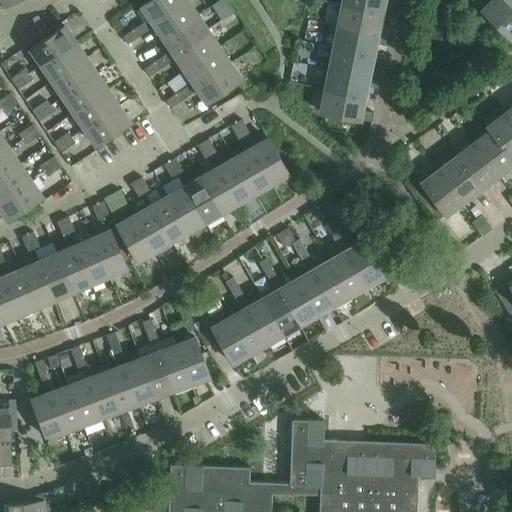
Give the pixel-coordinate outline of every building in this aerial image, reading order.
[(148,0),(140,6),(152,22),(184,0),(148,0)] [(186,0),(184,0),(152,22),(163,38),(197,15),(186,0)] [(342,0),(341,5),(381,13),(383,0),(385,0),(386,1),(395,3),(395,0),(342,0)] [(511,36),(511,9),(502,0),(491,0),(481,11),(509,39),(511,36)] [(511,0),(502,0),(511,9),(511,0)] [(341,5),(337,27),(388,37),(390,28),(381,26),(377,33),(376,32),(381,13),(341,5)] [(197,15),(163,38),(173,54),(208,31),(197,15)] [(143,23),(133,30),(138,37),(148,30),(143,23)] [(30,49),(41,65),(75,42),(64,25),(30,49)] [(337,27),(333,48),(372,56),(376,37),(377,37),(377,44),(386,46),(388,37),(337,27)] [(138,37),(133,30),(122,37),(127,44),(138,37)] [(208,31),(173,54),(184,70),(219,47),(208,31)] [(75,42),(41,65),(52,81),(86,58),(75,42)] [(219,47),(184,70),(195,86),(229,63),(219,47)] [(333,48),(328,69),(380,79),(381,70),(372,69),(369,75),(368,75),(372,56),(333,48)] [(165,55),(154,62),(159,69),(170,62),(165,55)] [(86,58),(52,81),(63,97),(97,74),(86,58)] [(159,69),(154,62),(144,69),(149,76),(159,69)] [(229,63),(195,86),(206,103),(241,80),(229,63)] [(10,78),(14,84),(28,74),(25,69),(10,78)] [(328,69),(324,90),(363,98),(367,79),(368,79),(368,86),(378,88),(380,79),(328,69)] [(28,74),(14,84),(18,89),(32,79),(28,74)] [(97,74),(63,97),(73,113),(108,90),(97,74)] [(186,87),(176,94),(181,101),(191,94),(186,87)] [(108,90),(73,113),(84,129),(118,106),(108,90)] [(363,98),(324,90),(319,112),(359,120),(371,122),(373,113),(363,111),(360,117),(359,117),(363,98)] [(0,100),(0,107),(0,108),(15,98),(11,93),(0,100)] [(181,101),(176,94),(165,101),(170,108),(181,101)] [(15,98),(0,108),(4,113),(18,103),(15,98)] [(32,110),(35,116),(50,106),(46,101),(32,110)] [(50,106),(35,116),(39,121),(53,111),(50,106)] [(118,106),(84,129),(96,146),(130,122),(118,106)] [(487,127),(489,131),(490,130),(511,158),(511,122),(505,113),(487,127)] [(245,127),(241,120),(230,126),(234,134),(245,127)] [(18,134),(22,139),(36,130),(32,125),(18,134)] [(239,141),(250,135),(245,127),(234,134),(239,141)] [(36,130),(22,139),(25,145),(40,135),(36,130)] [(490,130),(489,131),(473,143),(497,175),(511,164),(511,158),(490,130)] [(53,142),(57,147),(71,138),(68,132),(53,142)] [(0,135),(0,154),(9,148),(0,135)] [(71,138),(57,147),(61,153),(75,143),(71,138)] [(267,138),(250,148),(271,184),(288,174),(267,138)] [(212,146),(208,139),(197,145),(201,153),(212,146)] [(473,143),(456,156),(480,188),(497,175),(473,143)] [(205,160),(217,154),(212,146),(201,153),(205,160)] [(9,148),(0,154),(0,177),(20,164),(9,148)] [(250,148),(233,157),(254,193),(271,184),(250,148)] [(40,166),(43,171),(58,162),(54,156),(40,166)] [(456,156),(439,169),(463,201),(480,188),(456,156)] [(233,157),(217,167),(237,203),(254,193),(233,157)] [(169,161),(168,162),(164,164),(168,172),(179,165),(175,158),(169,161)] [(58,162),(43,171),(47,177),(61,167),(58,162)] [(20,164),(0,177),(0,200),(30,180),(20,164)] [(172,179),(183,173),(179,165),(168,172),(172,179)] [(217,167),(200,177),(221,213),(237,203),(217,167)] [(463,201),(439,169),(420,183),(445,215),(463,201)] [(146,185),(141,177),(130,184),(135,191),(146,185)] [(200,177),(183,186),(204,222),(221,213),(200,177)] [(30,180),(0,200),(0,209),(7,220),(42,197),(30,180)] [(139,199),(150,192),(146,185),(135,191),(139,199)] [(183,186),(167,196),(187,232),(204,222),(183,186)] [(167,196),(150,205),(171,241),(187,232),(167,196)] [(98,203),(97,204),(93,206),(96,214),(108,208),(104,201),(98,203)] [(150,205),(133,215),(154,251),(171,241),(150,205)] [(475,206),(470,210),(476,219),(481,215),(482,215),(475,206)] [(100,222),(111,216),(108,208),(96,214),(100,222)] [(154,251),(133,215),(116,225),(137,261),(154,251)] [(471,223),(476,230),(486,222),(481,215),(476,219),(471,223)] [(60,230),(71,224),(68,217),(56,222),(60,230)] [(325,224),(331,235),(339,231),(332,220),(325,224)] [(486,222),(476,230),(481,236),(492,229),(486,222)] [(63,237),(75,232),(71,224),(60,230),(63,237)] [(110,230),(91,238),(108,276),(127,268),(110,230)] [(339,231),(331,235),(337,246),(345,242),(339,231)] [(28,234),(26,235),(21,237),(24,245),(36,240),(33,232),(28,234)] [(91,238),(74,245),(90,284),(108,276),(91,238)] [(291,243),(298,254),(305,250),(299,239),(291,243)] [(28,253),(40,248),(36,240),(24,245),(28,253)] [(363,240),(345,250),(366,286),(383,276),(363,240)] [(74,245),(56,253),(73,292),(90,284),(74,245)] [(305,250),(298,254),(304,265),(312,261),(305,250)] [(345,250),(328,260),(349,296),(366,286),(345,250)] [(56,253),(38,261),(55,299),(73,292),(56,253)] [(258,262),(264,273),(272,269),(266,258),(258,262)] [(328,260),(312,269),(332,305),(349,296),(328,260)] [(38,261),(21,268),(37,307),(55,299),(38,261)] [(21,268),(3,276),(20,314),(37,307),(21,268)] [(272,269),(264,273),(271,284),(278,280),(272,269)] [(312,269),(295,279),(316,315),(332,305),(312,269)] [(3,276),(0,277),(0,317),(2,322),(20,314),(3,276)] [(225,282),(231,293),(239,288),(232,277),(225,282)] [(295,279),(278,289),(299,324),(316,315),(295,279)] [(511,288),(511,287),(511,286),(509,282),(494,290),(511,318),(511,288)] [(239,288),(231,293),(237,303),(245,299),(239,288)] [(278,289),(261,298),(282,334),(299,324),(278,289)] [(261,298),(245,308),(266,344),(282,334),(261,298)] [(179,308),(183,320),(192,317),(187,305),(179,308)] [(245,308),(228,317),(249,353),(266,344),(245,308)] [(192,317),(183,320),(188,332),(196,329),(192,317)] [(249,353),(228,317),(211,327),(231,363),(249,353)] [(142,322),(146,334),(155,331),(150,319),(142,322)] [(155,331),(146,334),(151,346),(159,343),(155,331)] [(106,336),(110,347),(119,344),(114,332),(106,336)] [(194,337),(176,344),(190,383),(209,376),(194,337)] [(119,344),(110,347),(115,359),(123,356),(119,344)] [(176,344),(158,351),(172,390),(190,383),(176,344)] [(70,349),(74,361),(83,358),(78,346),(70,349)] [(158,351),(140,358),(154,397),(172,390),(158,351)] [(66,353),(57,357),(60,365),(69,362),(66,353)] [(83,358),(74,361),(79,373),(87,370),(83,358)] [(140,358),(122,365),(136,403),(154,397),(140,358)] [(34,363),(38,374),(47,371),(42,360),(34,363)] [(122,365),(104,371),(118,410),(136,403),(122,365)] [(47,371),(38,374),(43,386),(51,383),(47,371)] [(104,371),(86,378),(100,417),(118,410),(104,371)] [(86,378),(68,385),(82,424),(100,417),(86,378)] [(68,385),(50,392),(64,430),(82,424),(68,385)] [(64,430),(50,392),(31,399),(45,438),(64,430)] [(0,436),(10,436),(8,400),(0,400),(0,436)] [(416,511),(418,475),(433,475),(435,443),(323,439),(323,420),(291,419),(289,483),(249,482),(250,467),(169,464),(167,511),(416,511)] [(44,511),(43,501),(8,503),(8,511),(44,511)]
